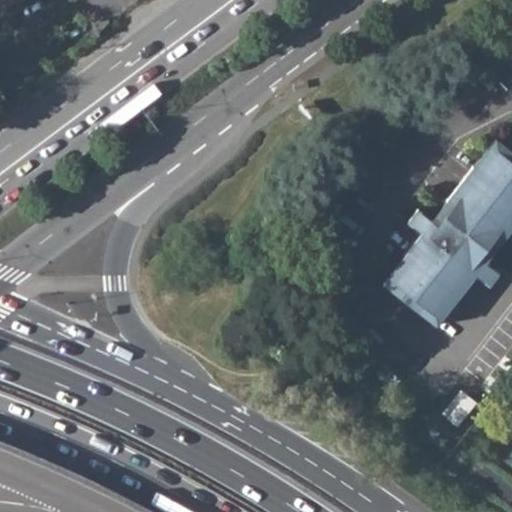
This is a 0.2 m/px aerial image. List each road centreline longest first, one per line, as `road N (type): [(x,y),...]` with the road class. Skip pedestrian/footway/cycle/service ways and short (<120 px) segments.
road 1 (trunk): [(199,397),(119,305),(116,251),(127,220),(233,96)]
road 2 (trunk): [(297,511),(157,429),(0,361)]
road 3 (primary): [(245,0),(0,192)]
road 4 (primary): [(0,270),(233,96)]
road 5 (trunk): [(218,0),(0,152)]
road 6 (trunk): [(0,413),(125,466),(207,511)]
road 7 (trunk): [(199,397),(0,308)]
road 8 (trunk): [(384,511),(199,397)]
road 9 (primary): [(233,96),(362,0)]
